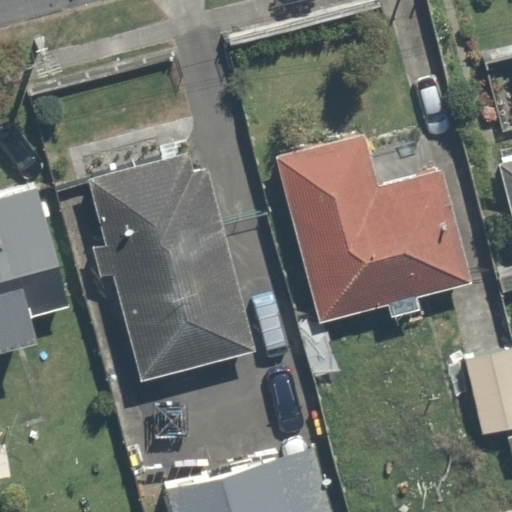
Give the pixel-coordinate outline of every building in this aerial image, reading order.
[(499,231),(511,228),(511,25),(504,28),(507,41),(477,48),(496,129),(499,142),(479,146),(499,231)] [(361,145),(352,110),(261,132),(303,301),(356,288),(360,307),(412,294),(407,275),(465,261),(433,127),(361,145)] [(190,132),(75,159),(89,218),(91,227),(81,229),(90,266),(99,264),(104,284),(123,361),(238,334),(190,132)] [(0,319),(61,303),(25,173),(0,179),(0,319)] [(511,331),(511,327),(451,345),(474,424),(511,413),(511,331)] [(321,511),(302,429),(157,463),(168,511),(321,511)]
